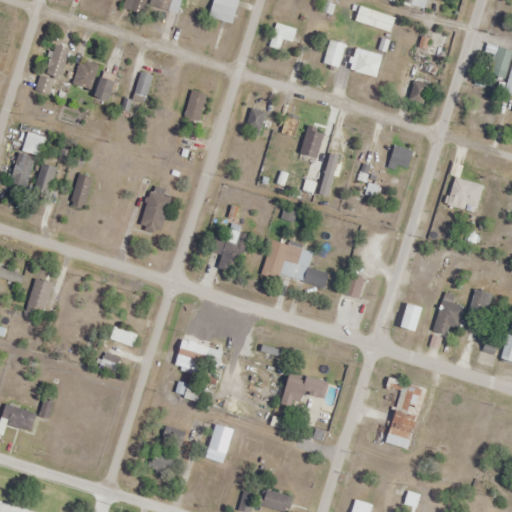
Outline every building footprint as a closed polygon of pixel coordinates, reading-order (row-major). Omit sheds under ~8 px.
[(126,0),(124,10),(142,14),(145,0),(126,0)] [(147,0),(146,4),(173,15),(179,0),(147,0)] [(233,0),(207,0),(207,21),(233,21),(233,0)] [(420,9),(423,0),(408,0),(407,5),(420,9)] [(294,29),(274,23),(266,47),(276,51),(280,40),(290,43),(294,29)] [(319,64),(335,69),(342,45),(326,40),(319,64)] [(431,40),(431,55),(443,55),(443,40),(431,40)] [(43,75),(58,80),(69,50),(53,45),(43,75)] [(344,70),(372,78),(378,56),(351,47),(344,70)] [(509,52),(493,47),(484,75),(500,80),(509,52)] [(97,66),(79,59),(70,84),(89,91),(97,66)] [(511,82),(511,60),(499,92),(507,95),(511,82)] [(115,77),(101,71),(91,97),(106,102),(115,77)] [(131,94),(144,99),(151,76),(137,72),(131,94)] [(419,105),(426,86),(409,80),(402,98),(419,105)] [(181,117),(196,122),(205,95),(190,90),(181,117)] [(242,133),(256,138),(264,113),(251,109),(242,133)] [(293,139),(299,118),(284,113),(277,134),(293,139)] [(314,160),(322,131),(305,126),(296,155),(314,160)] [(348,154),(353,130),(340,127),(334,152),(348,154)] [(19,151),(36,157),(43,138),(25,132),(19,151)] [(414,153),(391,145),(385,163),(408,171),(414,153)] [(6,182),(22,189),(34,161),(18,154),(6,182)] [(33,191),(47,195),(54,169),(41,165),(33,191)] [(82,209),(92,178),(76,173),(67,204),(82,209)] [(479,187),(452,178),(443,204),(460,210),(462,204),(472,207),(479,187)] [(169,197),(146,191),(135,229),(158,236),(169,197)] [(240,242),(224,238),(217,264),(233,268),(240,242)] [(326,273),(306,269),(310,251),(268,241),(260,274),(322,289),(326,273)] [(22,276),(0,268),(0,279),(19,285),(22,276)] [(360,279),(347,276),(342,294),(355,298),(360,279)] [(24,310),(41,316),(51,284),(34,279),(24,310)] [(482,319),(489,295),(471,290),(464,314),(482,319)] [(395,328),(409,333),(417,308),(403,303),(395,328)] [(431,335),(455,337),(458,305),(435,303),(431,335)] [(496,359),(511,363),(511,324),(507,323),(496,359)] [(481,352),(492,350),(490,338),(479,340),(481,352)] [(172,364),(199,372),(202,361),(216,365),(220,352),(180,340),(172,364)] [(99,364),(115,370),(120,359),(103,353),(99,364)] [(298,403),(300,393),(315,397),(320,381),(286,371),(276,404),(289,408),(291,401),(298,403)] [(422,389),(399,382),(381,443),(404,450),(422,389)] [(209,389),(175,384),(173,399),(207,404),(209,389)] [(0,421),(0,422),(22,430),(29,412),(6,405),(0,421)] [(202,457),(221,463),(231,430),(213,425),(202,457)] [(183,432),(163,427),(157,450),(177,455),(183,432)] [(241,490),(235,511),(238,511),(251,511),(253,505),(280,511),(285,511),(290,497),(262,490),(260,495),(241,490)]
